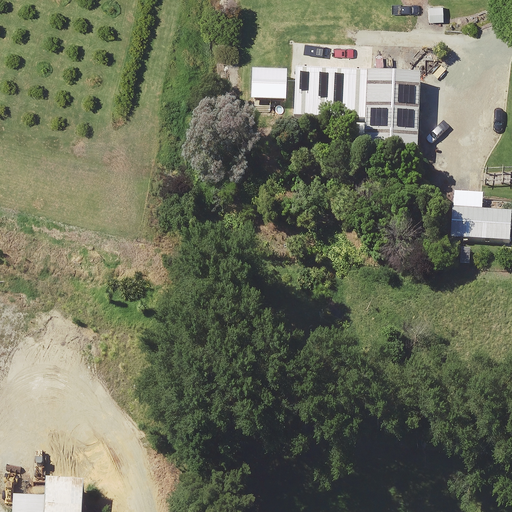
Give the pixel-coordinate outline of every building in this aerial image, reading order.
[(425,0),(427,23),(444,22),(443,7),(483,5),(482,0),(425,0)] [(326,4),(250,8),(252,36),(327,32),(326,4)] [(245,8),(221,7),(220,96),(244,96),(245,8)] [(402,94),(342,93),(341,165),(400,166),(402,94)] [(509,237),(511,236),(511,226),(511,222),(511,216),(456,214),(455,247),(508,250),(509,237)] [(50,498),(49,511),(86,511),(87,500),(50,498)]
